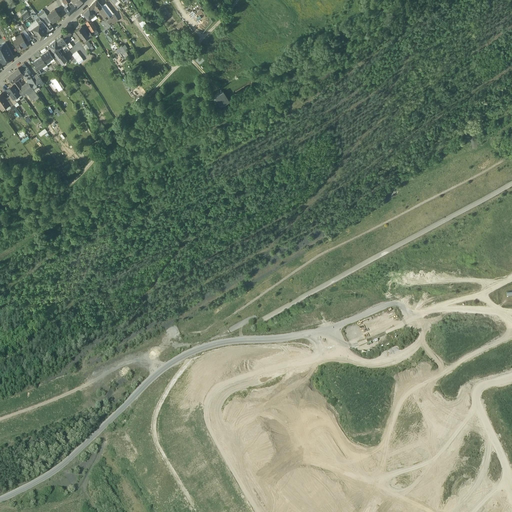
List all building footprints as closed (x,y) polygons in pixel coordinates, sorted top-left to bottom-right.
[(96,0),(94,0),(89,6),(91,10),(94,7),(96,10),(98,9),(98,8),(102,6),(96,0)] [(70,5),(69,4),(66,6),(64,8),(69,14),(77,7),(76,6),(73,2),(70,5)] [(91,10),(89,6),(83,12),(88,19),(94,13),(91,10)] [(109,15),(102,6),(98,8),(99,10),(106,18),(109,15)] [(47,14),(45,16),(49,22),(51,21),(52,21),(60,15),(55,8),(47,14)] [(140,24),(144,22),(139,12),(135,14),(139,22),(140,24)] [(107,21),(105,18),(100,22),(106,29),(111,26),(107,21)] [(95,29),(88,19),(85,22),(91,31),(95,29)] [(39,23),(33,28),(40,38),(46,33),(49,30),(47,27),(44,29),(39,23)] [(87,33),(81,25),(75,30),(81,37),(82,37),(84,40),(92,35),(89,31),(87,33)] [(68,29),(61,34),(63,38),(70,33),(68,29)] [(27,45),(20,33),(15,36),(16,38),(13,40),(18,49),(27,45)] [(61,34),(55,39),(60,46),(63,43),(65,42),(63,38),(61,34)] [(55,39),(48,44),(53,52),(57,49),(60,46),(55,39)] [(13,56),(5,42),(0,44),(0,59),(2,62),(6,60),(9,58),(13,56)] [(119,47),(125,56),(128,53),(125,49),(127,47),(125,43),(119,47)] [(48,49),(40,54),(44,60),(52,56),(48,49)] [(57,49),(53,52),(61,63),(66,59),(62,53),(61,53),(57,49)] [(41,56),(33,61),(36,65),(38,67),(45,62),(41,56)] [(30,71),(24,62),(18,66),(22,73),(24,76),(27,74),(30,71)] [(22,73),(18,66),(8,75),(12,82),(15,79),(22,73)] [(27,74),(24,76),(28,81),(30,84),(33,82),(27,74)] [(56,92),(64,87),(61,80),(58,82),(56,77),(50,80),(56,92)] [(33,82),(30,84),(31,87),(33,89),(43,82),(40,78),(33,82)] [(21,86),(15,79),(12,82),(13,83),(17,89),(21,86)] [(30,84),(28,81),(21,86),(17,89),(20,92),(21,94),(31,87),(30,84)] [(17,89),(13,83),(6,88),(10,94),(12,97),(13,97),(20,92),(17,89)] [(5,98),(1,92),(0,92),(0,107),(1,108),(8,103),(5,98)] [(223,93),(214,98),(221,109),(229,104),(223,93)] [(12,97),(10,94),(8,96),(13,103),(16,101),(13,97),(12,97)] [(13,103),(8,96),(5,98),(8,103),(10,105),(13,103)]
